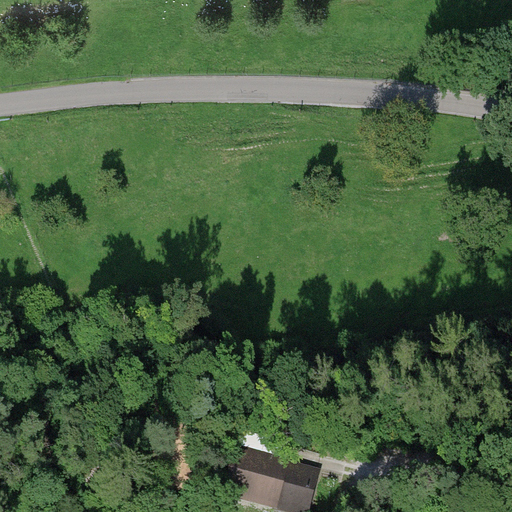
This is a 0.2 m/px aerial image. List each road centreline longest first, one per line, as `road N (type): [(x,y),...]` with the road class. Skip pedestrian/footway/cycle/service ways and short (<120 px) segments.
road 1 (track): [(57,309),(46,430),(48,475),(61,492),(78,496),(82,481),(147,425),(338,468),(511,470)]
road 2 (tertiary): [(511,120),(243,92),(0,109)]
